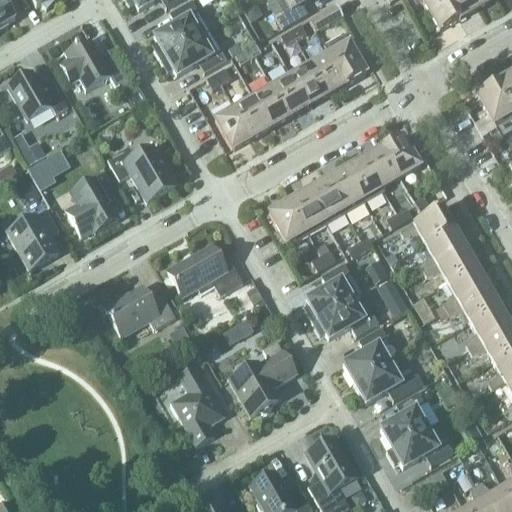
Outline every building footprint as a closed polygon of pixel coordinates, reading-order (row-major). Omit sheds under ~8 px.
[(0,0),(0,34),(9,30),(8,28),(15,24),(3,3),(7,0),(0,0)] [(57,2),(56,0),(29,0),(36,12),(41,9),(46,14),(57,2)] [(129,0),(138,15),(160,3),(166,13),(188,0),(129,0)] [(247,0),(245,0),(237,5),(244,16),(253,10),(247,0)] [(280,0),(290,15),(316,0),(280,0)] [(459,23),(446,0),(429,0),(422,4),(440,35),(459,23)] [(446,0),(459,23),(460,23),(460,22),(478,11),(471,0),(446,0)] [(497,0),(496,0),(471,0),(478,11),(497,0)] [(165,61),(209,35),(192,5),(169,18),(175,29),(154,41),(165,61)] [(315,35),(325,30),(342,20),(336,9),(309,25),(315,35)] [(276,23),(282,33),(292,28),(285,17),(276,23)] [(290,35),(296,45),(306,39),(301,29),(290,35)] [(227,66),(220,55),(209,35),(165,61),(176,81),(198,68),(204,79),(227,66)] [(296,45),(290,35),(280,41),(285,51),(296,45)] [(366,77),(343,38),(324,50),(329,58),(346,89),(366,77)] [(99,61),(91,46),(92,46),(91,45),(78,52),(77,50),(58,61),(58,63),(65,58),(69,64),(60,69),(59,68),(58,68),(71,90),(72,89),(71,88),(80,83),(86,94),(85,95),(85,96),(110,82),(118,95),(128,89),(109,55),(99,61)] [(237,48),(228,53),(232,60),(242,55),(237,48)] [(245,55),(251,64),(261,58),(256,49),(245,55)] [(251,64),(245,55),(235,61),(240,70),(251,64)] [(311,69),(310,69),(327,98),(345,88),(345,89),(346,89),(329,58),(311,69)] [(289,76),(308,109),(327,98),(310,69),(311,69),(309,64),(289,76)] [(215,79),(221,90),(230,84),(224,74),(215,79)] [(7,90),(27,125),(51,111),(56,120),(68,113),(52,85),(40,92),(32,76),(7,90)] [(308,109),(289,76),(270,87),(289,120),(308,109)] [(496,86),(511,113),(511,78),(497,87),(497,86),(496,86)] [(221,90),(215,79),(206,84),(212,95),(221,90)] [(511,122),(511,113),(496,86),(476,98),(496,132),(511,122)] [(289,120),(270,87),(250,98),(252,103),(253,102),(270,131),(289,120)] [(235,113),(252,143),(253,142),(252,141),(270,131),(253,102),(252,103),(235,113)] [(252,143),(235,113),(215,124),(232,154),(252,143)] [(0,159),(11,153),(0,134),(0,159)] [(383,152),(400,182),(420,171),(402,140),(383,152)] [(29,152),(21,156),(28,170),(45,160),(37,147),(29,152)] [(129,152),(107,165),(119,186),(131,179),(147,207),(175,191),(152,151),(135,162),(129,152)] [(365,164),(384,197),(385,196),(382,192),(400,182),(383,152),(382,152),(382,153),(365,164)] [(346,175),(365,208),(384,197),(365,164),(346,175)] [(46,177),(40,167),(28,174),(34,184),(46,177)] [(11,170),(5,173),(10,182),(16,179),(11,170)] [(79,211),(67,218),(81,241),(93,234),(95,237),(118,224),(110,211),(106,203),(117,197),(104,175),(84,186),(86,189),(71,197),(77,207),(79,211)] [(327,186),(346,219),(365,208),(346,175),(327,186)] [(26,178),(15,184),(22,195),(33,189),(26,178)] [(346,219),(327,186),(308,196),(327,230),(346,219)] [(289,206),(308,240),(310,240),(307,236),(324,226),(326,230),(327,230),(308,196),(290,207),(289,206)] [(423,201),(414,207),(420,217),(430,212),(423,201)] [(308,240),(289,206),(269,218),(289,252),(308,240)] [(425,249),(455,232),(451,224),(454,223),(446,210),(413,228),(414,229),(401,236),(404,242),(419,238),(425,249)] [(396,219),(402,228),(412,222),(407,213),(396,219)] [(36,221),(7,237),(29,275),(58,259),(48,242),(46,236),(54,232),(57,237),(59,236),(47,215),(36,221)] [(402,228),(396,219),(386,225),(391,234),(402,228)] [(455,232),(425,249),(431,259),(420,270),(424,276),(469,250),(462,237),(459,239),(455,232)] [(357,248),(363,258),(373,252),(368,242),(357,248)] [(325,248),(316,253),(320,261),(329,256),(325,248)] [(363,258),(357,248),(347,254),(352,264),(363,258)] [(167,276),(182,302),(197,293),(201,299),(214,291),(220,301),(243,288),(232,269),(225,273),(212,250),(191,262),(193,264),(185,269),(184,267),(167,276)] [(469,250),(424,276),(427,282),(442,278),(448,288),(477,271),(473,264),(476,262),(469,250)] [(320,261),(326,272),(335,266),(329,256),(320,261)] [(326,272),(320,261),(311,266),(317,277),(326,272)] [(317,324),(352,304),(361,299),(344,269),(321,282),(327,292),(306,305),(317,324)] [(477,271),(448,288),(454,299),(443,310),(446,315),(492,289),(485,277),(482,278),(477,271)] [(492,289),(446,315),(449,321),(464,318),(470,328),(500,311),(496,303),(499,302),(492,289)] [(396,307),(394,292),(379,293),(379,290),(369,291),(371,309),(396,307)] [(256,291),(249,295),(256,307),(263,303),(256,291)] [(121,303),(104,313),(120,340),(148,325),(154,335),(175,322),(160,296),(148,304),(142,293),(122,305),(121,303)] [(352,304),(317,324),(328,344),(350,332),(356,342),(379,329),(372,318),(363,323),(352,304)] [(443,310),(436,314),(439,320),(446,315),(443,310)] [(469,355),(511,330),(511,324),(507,316),(504,318),(500,311),(470,328),(476,338),(466,349),(469,355)] [(246,325),(237,330),(244,342),(253,337),(246,325)] [(493,367),(511,356),(511,330),(469,355),(472,361),(487,357),(493,367)] [(354,389),(390,368),(378,349),(387,344),(381,333),(358,346),(364,357),(343,369),(354,389)] [(416,340),(415,346),(418,351),(426,346),(421,337),(416,340)] [(231,384),(222,389),(223,389),(232,384),(240,399),(239,400),(251,421),(259,416),(263,418),(267,418),(270,416),(272,413),(272,409),(279,405),(272,393),(296,379),(277,347),(263,355),(268,364),(258,369),(257,368),(231,383),(231,384)] [(196,353),(188,357),(193,365),(201,361),(196,353)] [(504,387),(511,382),(511,356),(493,367),(499,378),(488,389),(491,395),(504,387)] [(390,368),(354,389),(366,409),(387,396),(393,407),(423,389),(417,379),(401,388),(390,368)] [(196,372),(196,371),(177,382),(177,383),(179,382),(188,399),(184,401),(183,400),(170,408),(178,422),(179,422),(196,451),(195,452),(195,453),(215,442),(214,440),(213,441),(207,432),(223,422),(195,373),(196,372)] [(426,395),(420,398),(425,408),(431,404),(426,395)] [(391,453),(427,433),(415,413),(424,408),(418,397),(395,411),(401,421),(380,433),(391,453)] [(427,433),(391,453),(403,473),(424,461),(430,471),(453,458),(447,447),(438,452),(427,433)] [(333,443),(306,459),(316,476),(321,485),(308,492),(319,511),(348,511),(345,506),(338,494),(357,483),(333,443)] [(511,464),(509,460),(502,464),(507,472),(511,468),(511,464)] [(511,469),(509,471),(511,481),(511,486),(503,492),(511,508),(511,469)] [(274,477),(250,491),(258,505),(256,509),(258,511),(309,511),(297,490),(285,496),(274,477)] [(448,488),(441,477),(420,489),(426,500),(448,488)] [(511,511),(511,508),(503,492),(492,498),(481,487),(476,491),(487,511),(511,511)] [(468,511),(487,511),(476,491),(470,494),(474,509),(468,511)]
